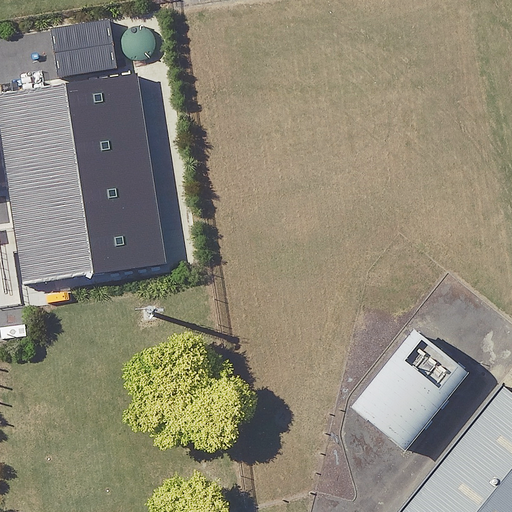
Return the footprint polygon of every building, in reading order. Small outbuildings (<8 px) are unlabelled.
[(113,45),(109,21),(52,29),(55,53),(113,45)] [(140,60),(145,59),(150,56),(153,52),(155,46),(155,41),(154,35),(150,31),(145,28),(139,26),(134,27),(128,30),(125,34),(122,39),(122,44),(123,49),(125,54),(129,58),(135,60),(140,60)] [(116,69),(113,45),(55,53),(59,77),(116,69)] [(57,91),(0,99),(0,176),(18,294),(70,287),(165,272),(134,79),(57,91)] [(67,292),(46,295),(48,303),(69,299),(67,292)] [(406,334),(344,417),(403,462),(466,384),(406,334)] [(511,511),(511,393),(507,389),(403,511),(511,511)]
